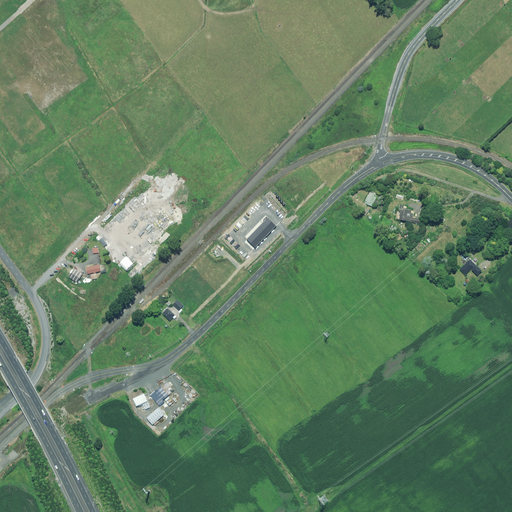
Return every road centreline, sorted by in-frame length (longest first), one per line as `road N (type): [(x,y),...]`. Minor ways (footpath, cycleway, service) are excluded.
road 1 (unclassified): [(382,163),(340,190),(181,349),(129,369)]
road 2 (motorway): [(0,338),(91,511)]
road 3 (unclassified): [(0,414),(33,379),(46,344),(37,303),(0,248)]
road 4 (tertiary): [(382,163),(405,58),(457,0)]
road 5 (motorway): [(79,511),(0,357)]
road 6 (tertiary): [(511,198),(456,159),(422,154),(382,163)]
